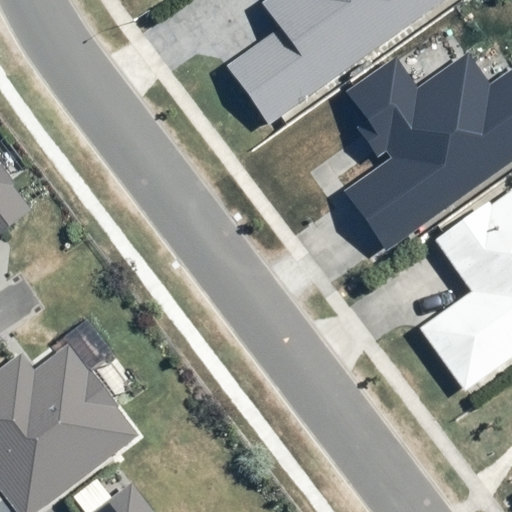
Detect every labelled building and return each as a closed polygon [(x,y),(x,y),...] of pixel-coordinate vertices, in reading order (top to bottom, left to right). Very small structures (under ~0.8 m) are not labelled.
[(227,71),(267,130),(455,0),(270,0),(263,7),(282,35),(227,71)] [(344,195),(386,254),(511,166),(511,71),(489,89),(470,60),(417,93),(396,63),(346,96),(391,163),(344,195)] [(0,175),(0,238),(30,215),(0,175)] [(470,296),(418,332),(465,394),(511,361),(511,196),(436,246),(470,296)] [(0,372),(0,493),(15,511),(41,511),(137,443),(67,350),(35,375),(20,357),(0,372)] [(157,511),(137,485),(99,511),(157,511)]
